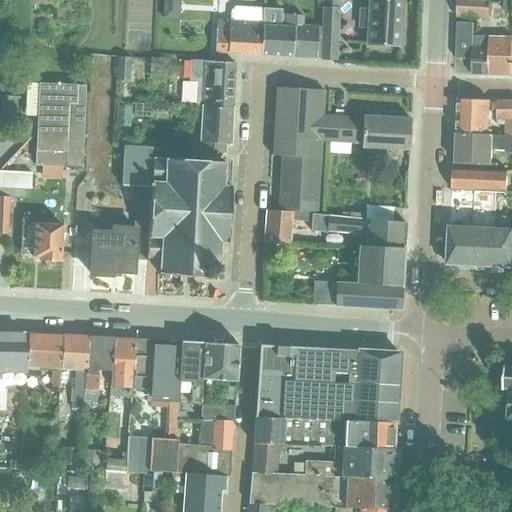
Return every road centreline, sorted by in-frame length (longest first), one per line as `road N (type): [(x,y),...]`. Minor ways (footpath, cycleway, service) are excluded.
road 1 (residential): [(246,324),(255,91),(271,76),(434,83)]
road 2 (residential): [(421,337),(434,83)]
road 3 (secondary): [(246,324),(0,309)]
road 4 (residential): [(246,324),(234,511)]
road 5 (secondary): [(420,511),(428,360),(421,337)]
